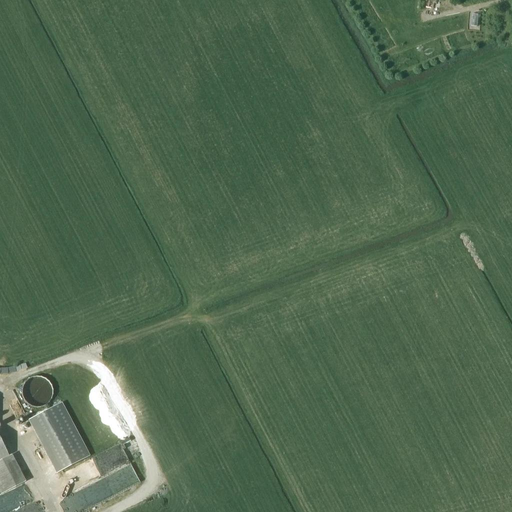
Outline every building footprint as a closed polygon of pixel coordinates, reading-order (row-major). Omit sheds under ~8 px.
[(480,28),(482,14),(474,13),(473,27),(480,28)] [(420,46),(426,61),(437,57),(431,42),(420,46)] [(27,398),(48,402),(52,379),(30,376),(27,398)] [(56,474),(90,456),(62,403),(28,421),(56,474)] [(0,438),(0,492),(1,495),(23,483),(0,438)] [(99,456),(110,475),(132,462),(122,443),(99,456)] [(0,511),(11,511),(13,511),(5,496),(0,498),(0,511)]
